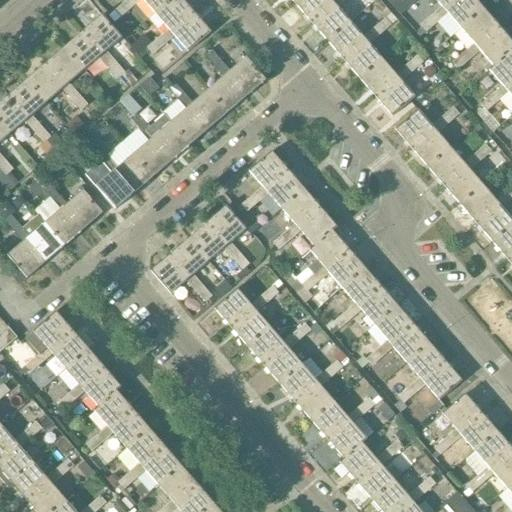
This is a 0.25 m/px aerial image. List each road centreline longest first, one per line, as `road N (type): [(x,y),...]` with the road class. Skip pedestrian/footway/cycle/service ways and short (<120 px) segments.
road 1 (residential): [(337,511),(117,259),(313,78)]
road 2 (residential): [(511,385),(421,277),(396,228),(390,170),(313,78)]
